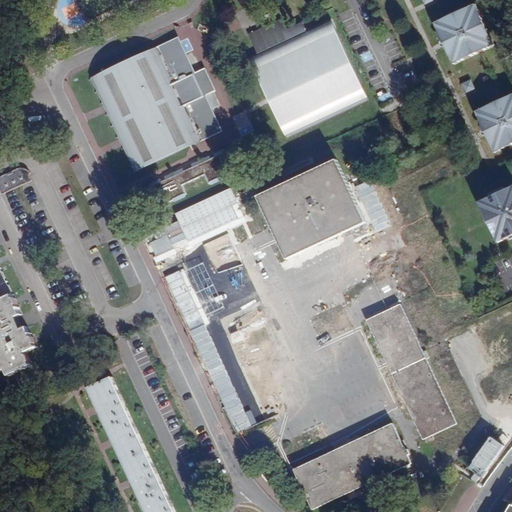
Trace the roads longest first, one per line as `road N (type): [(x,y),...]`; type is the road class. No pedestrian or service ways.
road 1 (residential): [(155,294),(51,71),(195,0)]
road 2 (residential): [(248,496),(155,294)]
road 3 (residential): [(108,317),(202,511)]
road 4 (residential): [(108,317),(59,341),(0,212)]
road 5 (residential): [(31,153),(108,317)]
